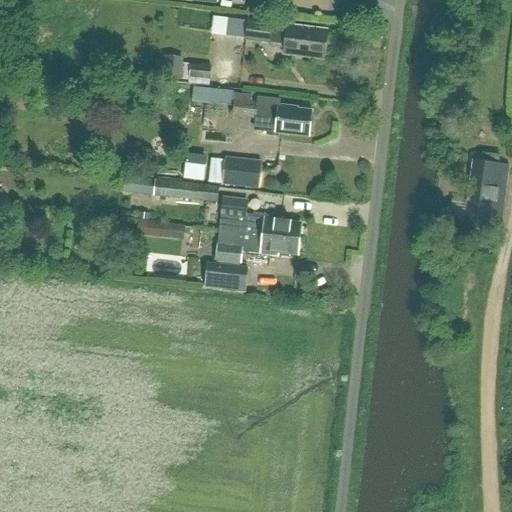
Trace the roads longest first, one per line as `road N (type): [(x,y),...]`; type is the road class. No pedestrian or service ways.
road 1 (unclassified): [(339,511),(399,0)]
road 2 (residential): [(491,511),(487,374),(511,194)]
